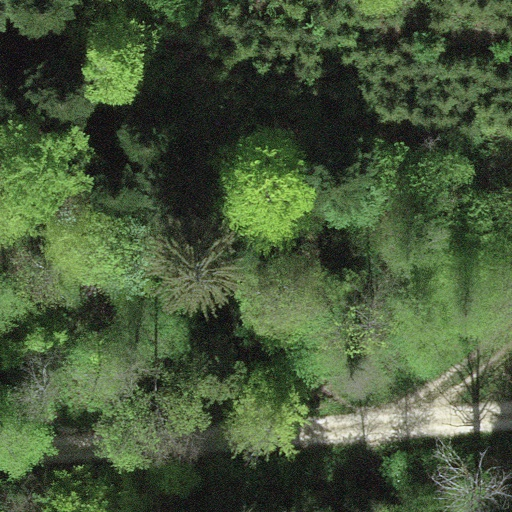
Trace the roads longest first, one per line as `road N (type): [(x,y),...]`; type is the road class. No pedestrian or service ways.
road 1 (track): [(511,407),(0,445)]
road 2 (track): [(387,416),(511,336)]
